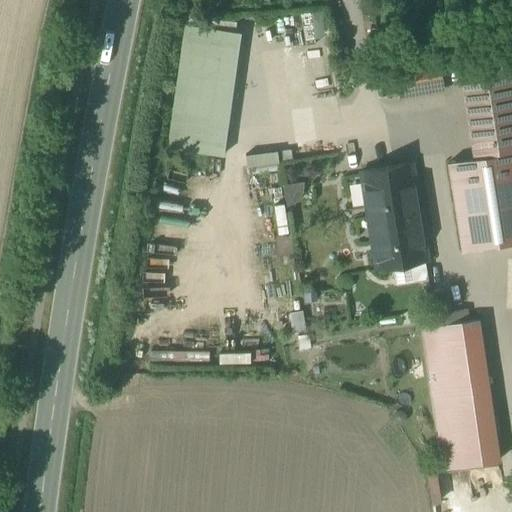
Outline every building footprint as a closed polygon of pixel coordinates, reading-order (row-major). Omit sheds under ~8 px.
[(245,34),(189,27),(172,152),(229,159),(245,34)] [(482,162),(458,167),(472,245),(511,237),(511,43),(462,52),(482,162)] [(398,103),(448,93),(439,47),(389,56),(398,103)] [(433,162),(363,174),(380,271),(430,263),(418,195),(438,191),(433,162)] [(485,322),(446,328),(466,466),(505,461),(485,322)]
